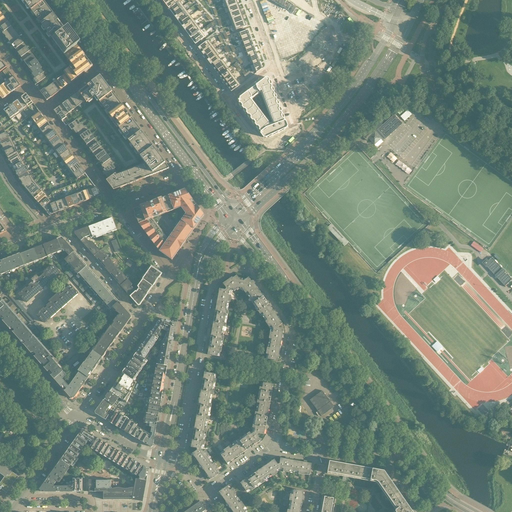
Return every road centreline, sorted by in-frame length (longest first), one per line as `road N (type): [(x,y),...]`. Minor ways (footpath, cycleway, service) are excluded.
road 1 (secondary): [(476,511),(434,482),(241,220)]
road 2 (secondary): [(233,227),(403,448)]
road 3 (secondary): [(69,0),(227,218)]
road 4 (secondary): [(234,211),(76,0)]
road 5 (secondary): [(241,220),(315,152),(410,22)]
road 6 (secondary): [(393,21),(350,92),(234,211)]
road 7 (unknown): [(225,180),(91,0)]
road 8 (residential): [(178,461),(209,290),(219,280)]
road 9 (unknown): [(511,130),(462,98),(452,78),(447,52),(465,0)]
road 10 (residential): [(14,507),(92,504),(86,495),(24,492)]
road 11 (residential): [(101,69),(177,174)]
road 12 (residential): [(150,0),(226,99)]
road 13 (residential): [(141,318),(59,225)]
